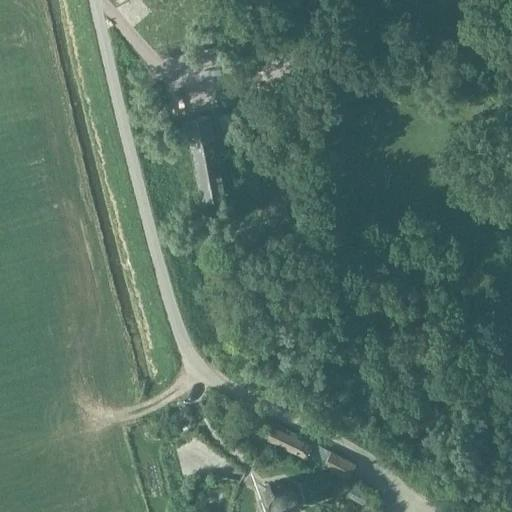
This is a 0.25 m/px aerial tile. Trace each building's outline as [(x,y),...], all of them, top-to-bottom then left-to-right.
[(191,84),(234,76),(231,58),(187,66),(191,84)] [(411,128),(412,112),(392,112),(391,127),(411,128)] [(200,200),(225,195),(214,138),(209,115),(184,120),(200,200)] [(231,406),(223,419),(239,429),(247,416),(231,406)] [(312,444),(311,444),(268,424),(267,426),(261,423),(257,433),(262,436),(261,438),(305,459),(306,456),(312,444)] [(323,465),(331,451),(313,442),(311,444),(312,444),(306,456),(323,465)] [(323,465),(322,467),(348,480),(355,464),(331,451),(323,465)] [(267,485),(261,498),(264,511),(295,511),(301,502),(297,488),(283,481),(267,485)]
